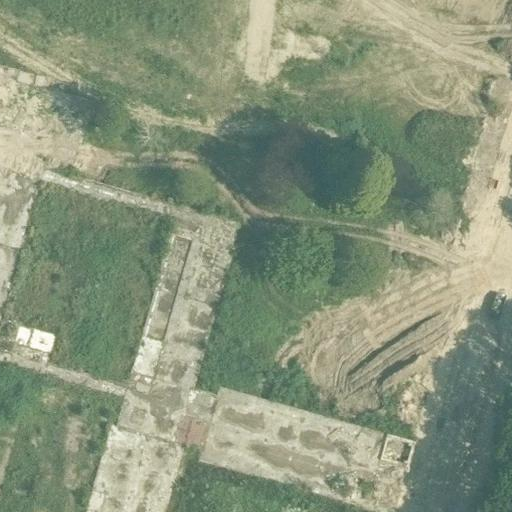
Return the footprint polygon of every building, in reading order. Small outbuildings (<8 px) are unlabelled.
[(26,0),(30,1),(26,10),(45,18),(48,9),(57,13),(62,0),(26,0)] [(179,0),(173,0),(171,12),(196,18),(199,7),(227,13),(230,0),(183,0),(183,1),(179,0)] [(308,15),(301,41),(345,53),(351,30),(356,31),(361,32),(365,19),(340,12),(336,23),(308,15)] [(463,15),(459,29),(468,32),(461,56),(505,69),(511,44),(511,42),(484,34),(488,23),(463,15)] [(170,39),(167,53),(177,55),(172,81),(217,89),(222,61),(193,56),(195,44),(170,39)] [(445,78),(441,92),(466,99),(469,87),(497,95),(505,69),(461,56),(454,81),(445,78)] [(296,71),(289,99),(333,110),(340,84),(349,86),(352,72),(327,66),(324,78),(296,71)] [(444,119),(427,152),(445,161),(449,152),(472,164),(485,139),(459,125),(465,115),(442,102),(435,115),(444,119)] [(0,172),(27,146),(7,126),(0,133),(0,172)] [(27,146),(0,172),(0,183),(13,196),(6,203),(16,213),(35,194),(26,186),(46,165),(27,146)] [(51,215),(35,235),(46,244),(52,236),(70,251),(99,216),(80,200),(61,223),(51,215)] [(99,216),(70,251),(88,266),(81,274),(92,283),(109,262),(99,255),(118,232),(99,216)] [(128,272),(114,295),(126,302),(131,294),(162,313),(172,295),(164,290),(178,269),(153,254),(138,279),(128,272)] [(254,298),(243,342),(268,349),(266,358),(280,362),(286,337),(274,334),(282,305),(254,298)] [(320,312),(316,357),(340,360),(339,370),(353,371),(356,345),(344,344),(347,315),(320,312)] [(381,345),(380,371),(394,371),(395,361),(421,362),(423,317),(395,316),(393,345),(381,345)] [(72,352),(62,377),(105,394),(115,367),(88,356),(93,345),(68,335),(63,348),(72,352)] [(196,372),(186,396),(227,415),(237,392),(246,396),(252,383),(228,373),(223,384),(196,372)] [(45,401),(41,415),(50,417),(43,443),(87,456),(95,428),(66,420),(70,408),(45,401)] [(352,405),(348,418),(357,421),(350,446),(394,458),(402,432),(373,424),(377,412),(352,405)] [(170,427),(162,453),(206,466),(213,441),(223,444),(226,430),(201,423),(198,435),(170,427)] [(334,468),(330,481),(355,488),(358,477),(386,485),(394,458),(350,446),(343,470),(334,468)] [(162,453),(155,480),(183,488),(180,500),(205,507),(209,493),(199,491),(206,466),(162,453)] [(31,464),(27,478),(36,481),(29,505),(53,511),(74,511),(81,491),(53,483),(56,471),(31,464)] [(325,497),(321,510),(326,511),(348,511),(350,504),(325,497)]
